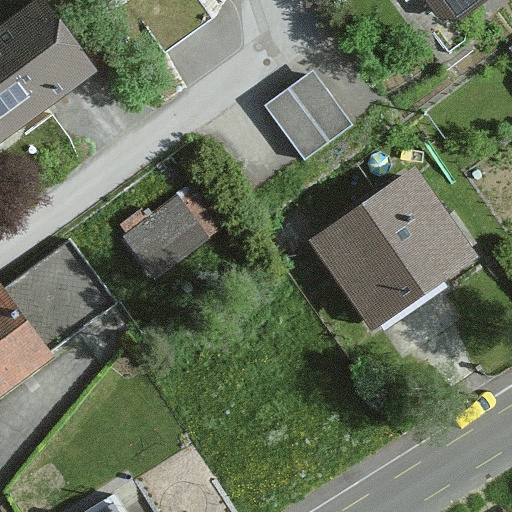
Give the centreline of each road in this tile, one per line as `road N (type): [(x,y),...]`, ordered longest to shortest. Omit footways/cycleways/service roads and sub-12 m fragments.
road 1 (residential): [(0,249),(273,60),(284,31),(281,0)]
road 2 (unknown): [(0,492),(114,339)]
road 3 (tertiary): [(371,511),(511,425)]
